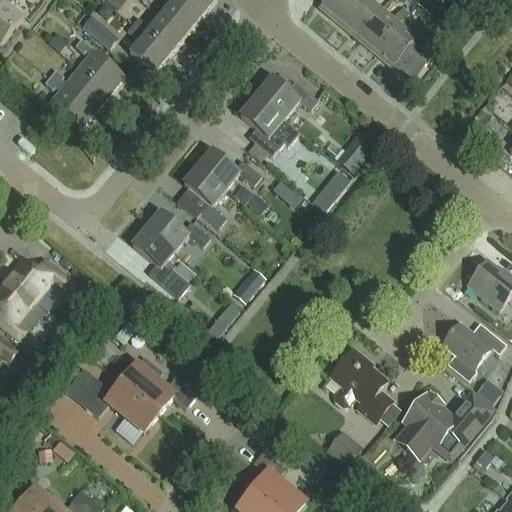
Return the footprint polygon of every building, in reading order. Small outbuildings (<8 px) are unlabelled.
[(8,0),(0,10),(0,47),(23,20),(12,10),(20,0),(8,0)] [(0,0),(0,10),(8,0),(0,0)] [(126,5),(119,0),(108,0),(105,5),(118,15),(126,5)] [(186,42),(201,23),(173,0),(159,0),(170,9),(161,21),(186,42)] [(173,0),(201,23),(217,5),(211,0),(173,0)] [(329,0),(319,12),(339,28),(361,0),(329,0)] [(361,0),(339,28),(357,43),(380,15),(368,5),(372,0),(361,0)] [(442,8),(432,0),(425,0),(418,8),(431,20),(442,8)] [(473,11),(459,0),(458,0),(438,25),(453,37),(473,11)] [(380,15),(357,43),(376,59),(399,30),(411,17),(403,11),(392,25),(380,15)] [(83,31),(99,45),(109,53),(118,42),(92,20),(83,31)] [(171,60),(186,42),(161,21),(151,32),(139,22),(133,29),(167,57),(171,60)] [(399,30),(376,59),(394,74),(429,32),(422,27),(411,40),(399,30)] [(171,60),(167,57),(133,29),(127,35),(139,46),(130,57),(155,78),(171,60)] [(429,32),(394,74),(413,89),(436,61),(425,51),(436,38),(429,32)] [(57,55),(65,45),(57,39),(49,48),(57,55)] [(81,44),(75,51),(88,62),(78,74),(109,99),(125,80),(81,44)] [(56,75),(50,82),(94,118),(109,99),(78,74),(68,85),(56,75)] [(50,82),(45,88),(57,99),(47,111),(78,137),(94,118),(50,82)] [(311,115),(319,106),(300,90),(292,99),(273,83),(257,102),(284,125),(300,106),(311,115)] [(300,138),(284,125),(257,102),(241,122),(260,138),(253,146),(272,162),(285,147),(289,151),(300,138)] [(484,143),(496,128),(481,115),(469,131),(484,143)] [(511,152),(502,144),(496,151),(510,162),(511,160),(511,152)] [(350,150),(338,164),(354,177),(365,163),(350,150)] [(254,191),(262,182),(242,166),(235,175),(212,156),(198,173),(226,196),(240,179),(254,191)] [(212,212),(226,196),(198,173),(184,189),(207,208),(200,217),(219,233),(227,224),(212,212)] [(261,221),(269,212),(260,204),(252,213),(261,221)] [(203,253),(210,244),(191,228),(184,236),(161,217),(147,234),(175,257),(188,241),(203,253)] [(179,304),(191,291),(173,275),(175,272),(167,266),(175,257),(147,234),(133,251),(156,270),(149,279),(179,304)] [(62,293),(70,283),(46,264),(38,274),(25,263),(8,284),(35,306),(52,285),(62,293)] [(500,316),(511,300),(511,282),(510,280),(507,283),(488,267),(468,291),(500,316)] [(19,326),(35,306),(8,284),(0,293),(0,312),(3,315),(0,318),(0,328),(20,344),(28,334),(19,326)] [(255,298),(245,289),(244,288),(233,300),(245,310),(255,298)] [(147,309),(137,302),(130,311),(139,318),(147,309)] [(216,345),(241,315),(232,308),(207,338),(216,345)] [(442,350),(455,361),(447,370),(469,387),(477,377),(475,375),(492,354),(499,360),(507,351),(486,334),(479,343),(460,328),(442,350)] [(0,358),(9,365),(17,355),(0,340),(0,358)] [(375,427),(392,407),(380,397),(387,388),(365,369),(367,366),(353,355),(330,382),(342,392),(335,401),(336,407),(344,414),(350,413),(357,405),(361,408),(357,412),(375,427)] [(195,403),(182,392),(192,379),(184,372),(173,385),(174,385),(166,394),(157,387),(164,378),(145,363),(138,371),(137,371),(123,389),(121,388),(160,421),(161,420),(159,419),(172,403),(186,415),(195,403)] [(104,391),(85,414),(86,414),(87,414),(98,423),(109,410),(144,438),(158,420),(160,421),(121,388),(120,389),(122,390),(114,400),(104,392),(105,391),(104,391)] [(501,401),(485,388),(477,397),(493,410),(501,401)] [(446,467),(454,458),(475,432),(489,415),(472,400),(452,423),(438,410),(441,407),(431,398),(428,402),(426,400),(405,426),(403,429),(406,431),(393,446),(420,468),(431,454),(446,467)] [(348,474),(364,454),(344,438),(328,457),(348,474)] [(307,474),(317,462),(308,455),(299,467),(307,474)] [(52,465),(51,456),(39,457),(40,466),(52,465)] [(485,473),(493,463),(485,456),(477,466),(485,473)] [(252,496),(271,511),(302,511),(305,509),(276,485),(284,476),(285,476),(286,475),(262,457),(262,458),(253,470),(266,481),(254,497),(252,495),(252,496)] [(368,498),(384,480),(361,461),(346,479),(368,498)] [(19,511),(77,511),(72,507),(71,508),(72,509),(68,511),(56,511),(36,495),(21,511),(19,511)] [(271,511),(252,496),(251,496),(253,497),(240,511),(271,511)]
